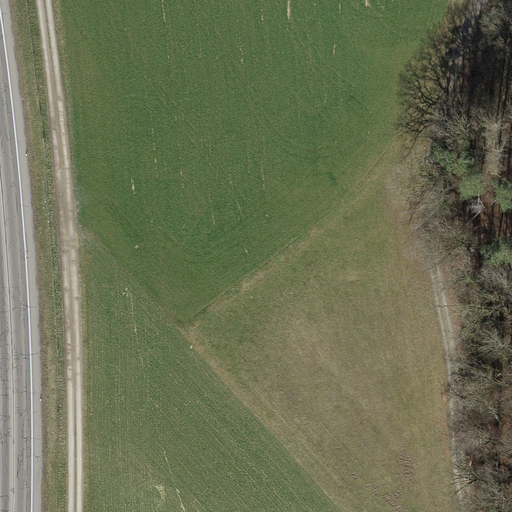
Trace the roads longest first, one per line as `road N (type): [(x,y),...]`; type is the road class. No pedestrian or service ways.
road 1 (track): [(477,511),(430,232),(433,147),(478,0)]
road 2 (track): [(75,511),(68,226),(44,0)]
road 3 (trunk): [(23,511),(18,260),(0,66)]
road 4 (trunk): [(0,271),(4,511)]
